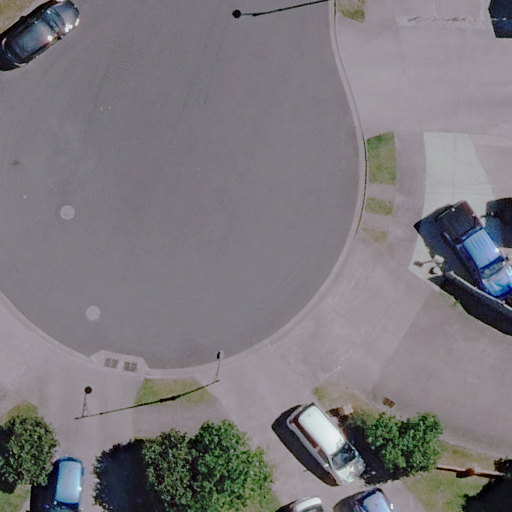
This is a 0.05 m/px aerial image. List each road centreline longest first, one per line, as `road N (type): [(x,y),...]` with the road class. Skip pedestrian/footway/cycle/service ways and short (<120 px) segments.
road 1 (unknown): [(0,398),(45,362),(161,162),(252,308),(318,371),(423,435),(511,457)]
road 2 (residential): [(214,0),(161,162)]
